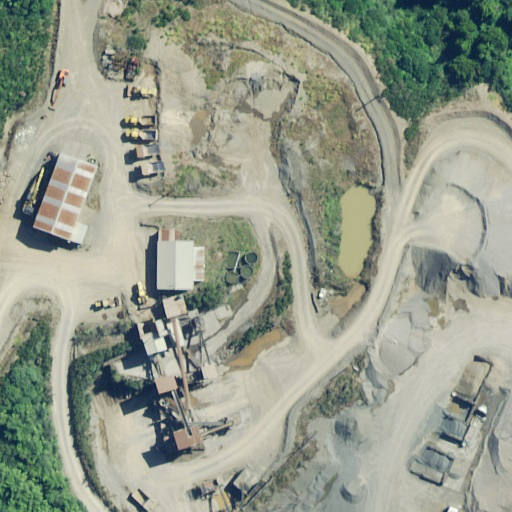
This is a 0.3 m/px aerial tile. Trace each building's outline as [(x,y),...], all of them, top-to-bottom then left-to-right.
[(96,167),(58,153),(31,228),(81,246),(88,226),(76,222),(96,167)] [(174,243),(175,231),(159,230),(156,289),(203,291),(204,248),(192,248),(192,243),(174,243)] [(186,314),(182,298),(162,302),(165,318),(186,314)] [(175,390),(171,377),(152,382),(155,396),(175,390)] [(199,445),(194,429),(170,435),(174,452),(199,445)] [(473,463),(464,459),(456,479),(466,483),(473,463)]
